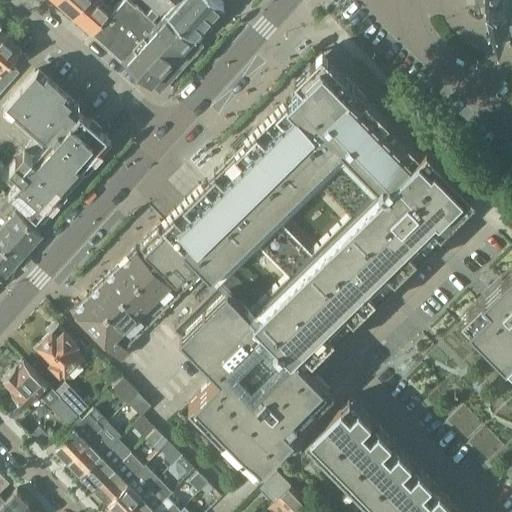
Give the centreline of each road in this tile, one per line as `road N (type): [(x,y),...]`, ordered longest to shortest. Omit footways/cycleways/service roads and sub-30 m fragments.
road 1 (residential): [(495,208),(350,362),(489,511)]
road 2 (tertiary): [(0,319),(166,132)]
road 3 (residential): [(17,0),(166,132)]
road 4 (residential): [(375,0),(511,129)]
road 5 (tertiary): [(166,132),(290,0)]
